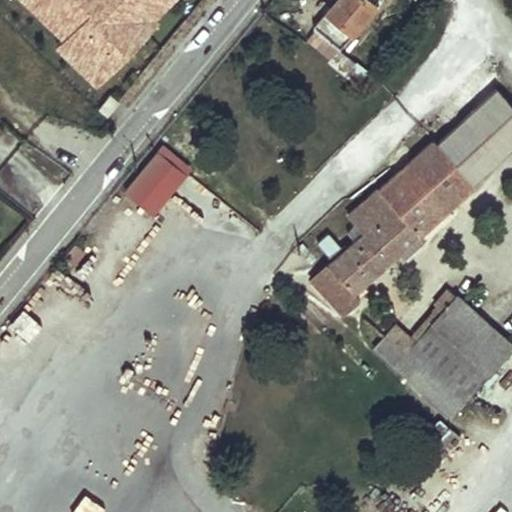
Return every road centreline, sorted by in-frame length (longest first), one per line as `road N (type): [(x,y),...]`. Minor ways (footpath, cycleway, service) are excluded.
road 1 (residential): [(239,0),(0,293)]
road 2 (unknown): [(0,489),(173,296),(208,271),(267,249)]
road 3 (unknown): [(472,0),(472,35),(459,65),(267,249)]
road 4 (unknown): [(267,249),(219,348),(182,511)]
